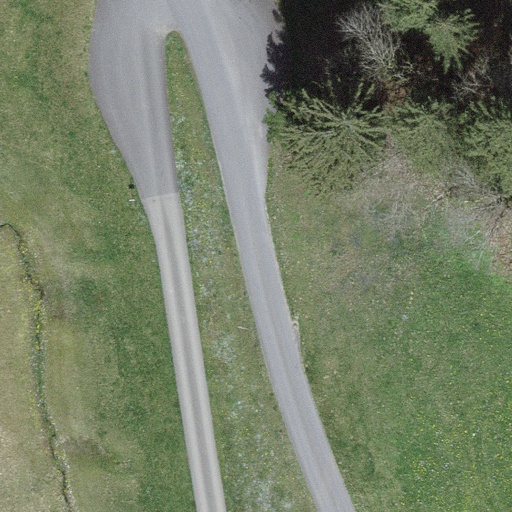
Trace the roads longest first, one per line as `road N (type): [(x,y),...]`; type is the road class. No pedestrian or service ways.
road 1 (unclassified): [(339,511),(293,393),(188,0)]
road 2 (track): [(129,0),(133,85),(167,219),(214,511)]
